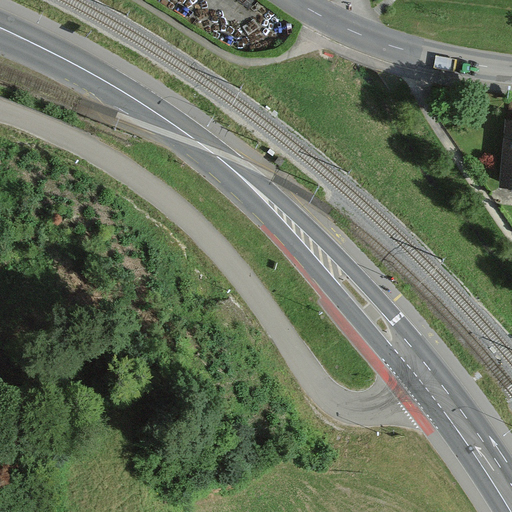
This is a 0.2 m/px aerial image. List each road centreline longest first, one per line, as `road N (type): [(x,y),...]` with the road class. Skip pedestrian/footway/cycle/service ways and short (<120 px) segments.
road 1 (primary): [(0,23),(58,46),(215,144),(358,285),(433,377)]
road 2 (unclassified): [(433,377),(391,405),(338,401),(311,378),(249,287),(182,213),(101,154),(0,109)]
road 3 (tertiary): [(295,0),(397,47),(511,69)]
road 4 (primary): [(433,377),(511,493)]
